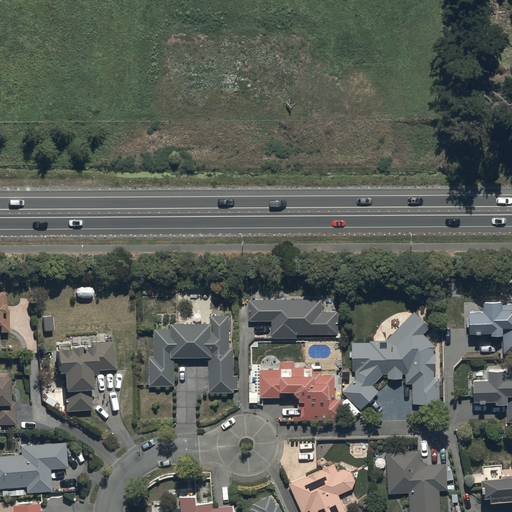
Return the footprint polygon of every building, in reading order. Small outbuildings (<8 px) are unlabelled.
[(4,294),(0,293),(0,334),(9,335),(9,318),(5,318),(4,294)] [(321,301),(248,302),(248,322),(271,322),(271,339),(297,339),(297,335),(338,335),(338,314),(322,314),(321,301)] [(511,302),(501,303),(501,302),(483,302),(483,312),(469,312),(469,333),(491,332),(491,336),(502,336),(503,352),(511,351),(511,302)] [(70,322),(69,307),(58,308),(59,322),(70,322)] [(353,345),(353,371),(356,371),(356,380),(343,393),(362,411),(379,393),(373,387),(383,376),(388,376),(388,381),(403,381),(403,376),(406,376),(406,385),(413,385),(413,408),(422,407),(422,412),(432,412),(432,407),(440,407),(440,399),(443,399),(443,384),(439,384),(439,380),(434,380),(434,374),(436,374),(436,355),(433,355),(433,351),(436,348),(423,336),(430,329),(414,314),(386,343),(369,343),(369,344),(353,345)] [(149,360),(149,387),(174,387),(174,361),(209,361),(209,394),(234,394),(234,391),(238,391),(238,377),(233,377),(233,349),(229,349),(229,317),(210,317),(210,326),(171,326),(171,331),(155,331),(155,360),(149,360)] [(69,353),(56,353),(57,377),(64,377),(65,413),(92,412),(91,378),(97,378),(96,371),(115,371),(114,343),(92,343),(92,351),(85,351),(85,355),(80,355),(80,351),(69,352),(69,353)] [(280,372),(260,372),(261,399),(285,399),(285,396),(294,396),(294,402),(298,402),(298,411),(301,411),(301,418),(292,418),(292,422),(343,421),(343,401),(336,401),(336,391),(334,391),(334,377),(322,377),(322,375),(313,375),(313,370),(295,370),(295,364),(280,364),(280,372)] [(487,380),(473,381),(473,385),(470,385),(470,395),(473,395),(473,401),(494,401),(494,405),(507,404),(507,421),(511,420),(511,371),(506,371),(487,371),(487,380)] [(8,404),(8,374),(0,374),(0,426),(15,427),(15,404),(8,404)] [(21,458),(0,459),(0,490),(25,489),(26,495),(51,494),(49,471),(66,470),(64,447),(20,449),(21,458)] [(421,453),(387,454),(388,496),(409,495),(409,511),(441,511),(440,493),(447,493),(445,466),(427,467),(421,462),(421,453)] [(335,466),(290,486),(302,511),(308,511),(309,511),(308,511),(346,511),(339,497),(352,491),(356,482),(352,473),(343,471),(338,473),(335,466)] [(511,482),(480,484),(482,502),(490,502),(490,506),(511,504),(511,482)] [(250,511),(281,511),(278,506),(275,507),(271,498),(254,506),(255,508),(250,510),(250,511)] [(181,511),(234,511),(234,507),(211,509),(211,506),(197,507),(196,500),(181,500),(181,511)]
